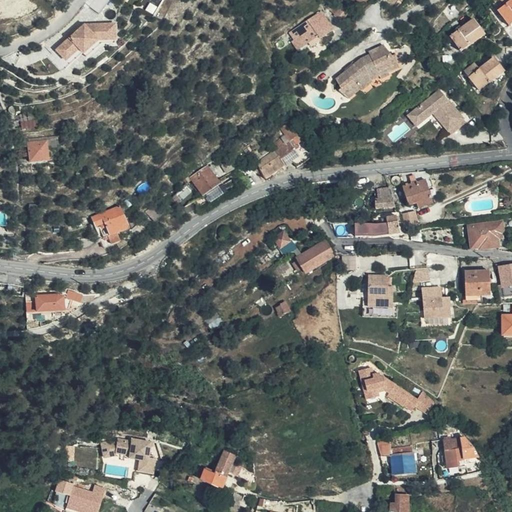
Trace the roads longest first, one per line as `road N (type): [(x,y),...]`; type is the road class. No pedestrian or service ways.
road 1 (tertiary): [(511,153),(276,184),(112,273),(0,265)]
road 2 (residential): [(511,256),(348,242)]
